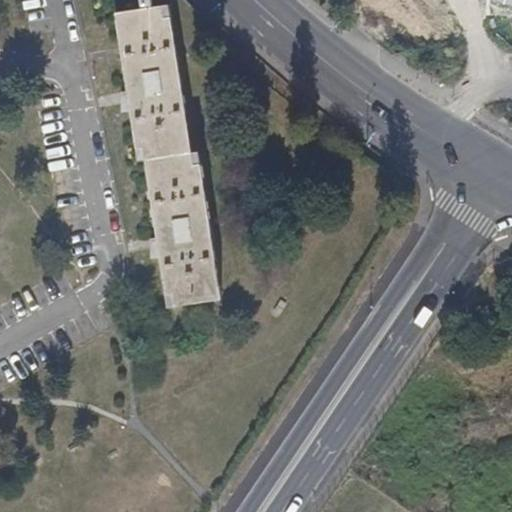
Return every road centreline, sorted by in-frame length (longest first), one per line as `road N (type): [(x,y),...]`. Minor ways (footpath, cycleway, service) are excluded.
road 1 (unclassified): [(474,162),(246,511)]
road 2 (unclassified): [(295,511),(511,196)]
road 3 (primary): [(474,162),(384,105),(253,0)]
